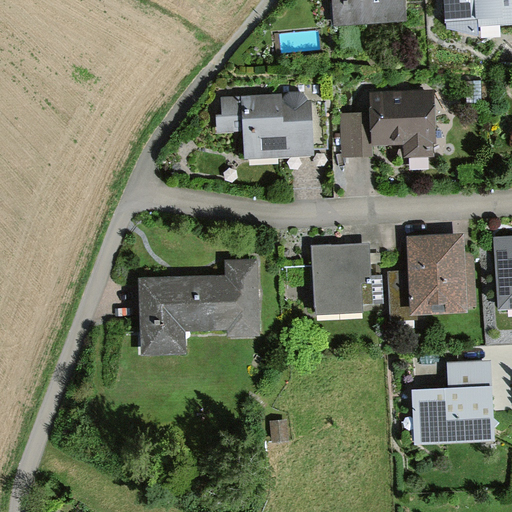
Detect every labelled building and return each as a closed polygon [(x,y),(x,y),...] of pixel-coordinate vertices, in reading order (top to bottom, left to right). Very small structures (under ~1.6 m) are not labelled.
[(331,0),(333,29),(402,25),(400,0),(331,0)] [(511,0),(443,0),(445,31),(511,27),(511,0)] [(431,94),(377,96),(377,118),(340,119),(341,155),(366,154),(365,148),(432,146),(431,94)] [(246,161),(308,158),(305,99),(220,103),(222,135),(245,134),(246,161)] [(416,313),(467,311),(463,235),(406,238),(408,272),(388,273),(391,319),(417,318),(416,313)] [(511,237),(495,238),(499,312),(511,311),(511,237)] [(365,250),(314,253),(318,317),(360,315),(358,277),(367,277),(365,250)] [(229,281),(143,283),(144,352),(181,352),(180,331),(252,329),(251,267),(228,267),(229,281)] [(413,390),(415,445),(494,441),(491,361),(446,363),(447,389),(413,390)] [(270,445),(282,444),(280,422),(268,423),(270,445)]
